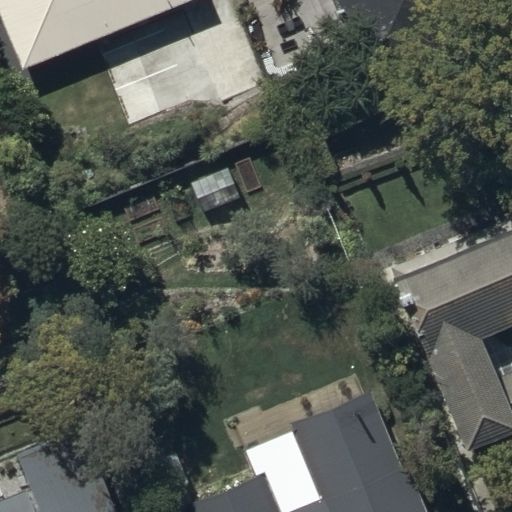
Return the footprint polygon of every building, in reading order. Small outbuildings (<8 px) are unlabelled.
[(0,0),(0,38),(15,77),(199,5),(197,0),(0,0)] [(463,0),(313,0),(342,68),(470,14),(463,0)] [(234,24),(187,43),(214,109),(261,89),(234,24)] [(511,248),(388,301),(459,470),(511,447),(511,446),(510,441),(511,439),(511,378),(488,389),(474,357),(511,341),(508,333),(511,331),(511,248)] [(105,511),(78,441),(13,466),(25,497),(0,507),(0,511),(105,511)]
